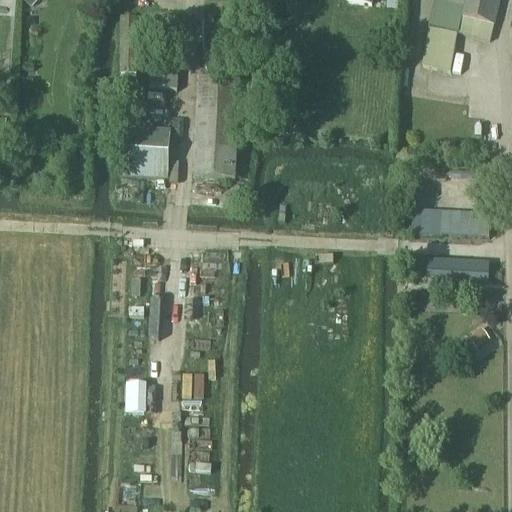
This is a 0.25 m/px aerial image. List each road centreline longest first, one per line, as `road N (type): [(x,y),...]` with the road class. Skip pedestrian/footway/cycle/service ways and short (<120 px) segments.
road 1 (track): [(505,254),(0,224)]
road 2 (track): [(511,511),(503,131)]
